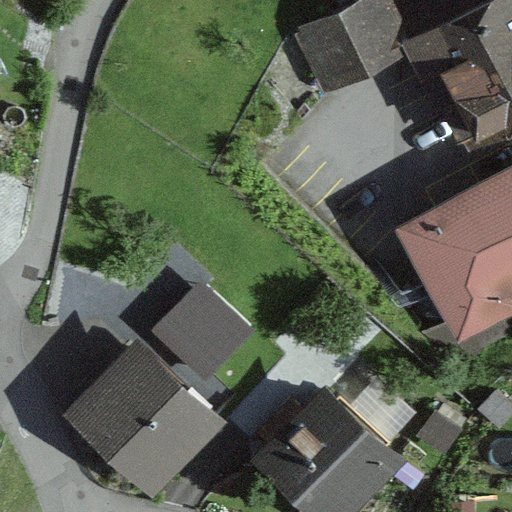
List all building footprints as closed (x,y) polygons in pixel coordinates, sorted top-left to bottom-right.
[(511,0),(335,0),(292,23),(325,87),(412,41),(464,140),(511,115),(511,0)] [(0,189),(23,201),(30,188),(2,173),(19,141),(0,131),(0,189)] [(467,363),(511,331),(511,147),(479,166),(392,213),(399,224),(449,316),(422,330),(467,363)] [(202,273),(155,325),(207,373),(255,321),(202,273)] [(226,406),(135,322),(62,401),(152,484),(226,406)] [(345,511),(407,448),(325,370),(252,447),(319,511),(345,511)] [(499,422),(511,407),(511,399),(495,384),(477,403),(499,422)] [(462,423),(434,404),(416,430),(444,449),(462,423)]
